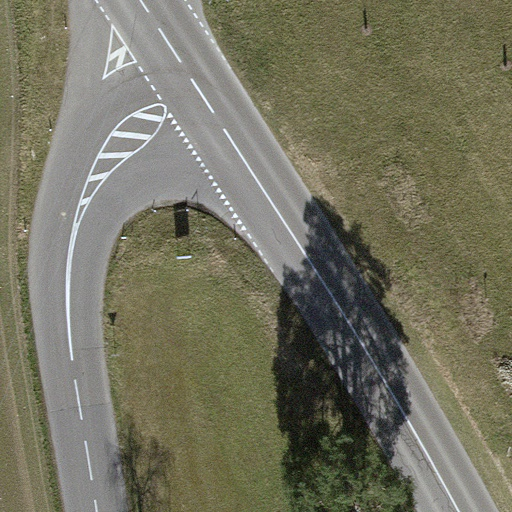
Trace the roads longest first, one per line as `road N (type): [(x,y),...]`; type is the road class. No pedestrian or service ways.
road 1 (tertiary): [(456,511),(306,243),(186,73)]
road 2 (tertiary): [(186,73),(128,117),(80,204),(70,320),(100,511)]
